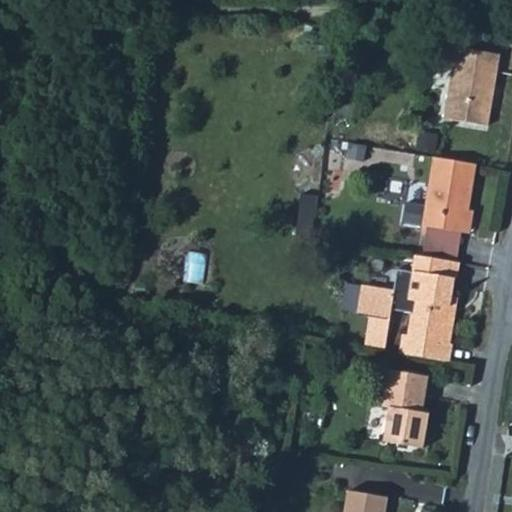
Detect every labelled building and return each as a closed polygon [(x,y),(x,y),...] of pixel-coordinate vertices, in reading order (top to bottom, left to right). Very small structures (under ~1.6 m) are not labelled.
[(500,56),(455,49),(444,119),(489,126),(491,107),(487,106),(490,92),(494,92),(500,56)] [(465,233),(469,210),(477,166),(434,159),(422,227),(465,233)] [(471,235),(474,212),(469,210),(465,233),(471,235)] [(455,312),(449,311),(454,282),(428,278),(431,261),(415,258),(413,274),(406,314),(412,316),(408,339),(450,346),(455,312)] [(431,261),(428,278),(454,282),(457,265),(431,261)] [(406,314),(413,274),(398,272),(394,293),(363,288),(358,315),(371,317),(366,346),(386,349),(392,312),(406,314)] [(398,357),(447,364),(450,346),(408,339),(402,337),(398,357)] [(379,410),(385,411),(380,444),(419,451),(425,416),(419,415),(425,379),(385,373),(379,410)] [(363,511),(366,497),(341,493),(338,511),(363,511)] [(363,511),(378,511),(381,498),(366,497),(363,511)]
